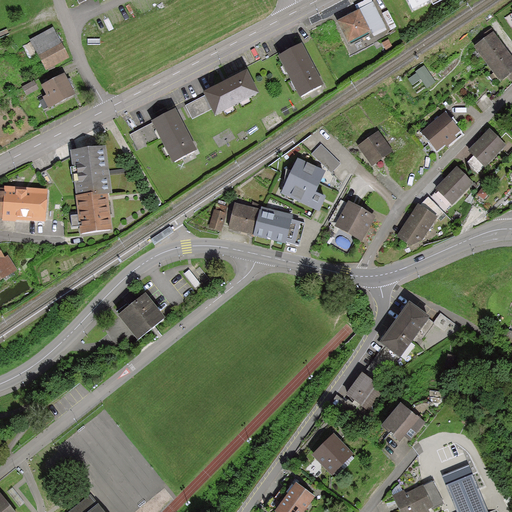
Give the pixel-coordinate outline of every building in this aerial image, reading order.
[(358,10),(338,19),(350,43),(371,33),(372,36),(387,29),(373,0),(365,0),(356,4),(358,10)] [(406,0),(413,12),(432,2),(434,5),(445,0),(444,0),(406,0)] [(53,29),(32,40),(47,68),(68,57),(53,29)] [(481,38),(483,41),(475,47),(501,83),(509,78),(510,79),(511,77),(511,56),(492,30),(481,38)] [(302,44),(278,57),(300,98),(323,86),(302,44)] [(426,66),(417,73),(429,90),(438,84),(426,66)] [(42,86),(47,96),(44,98),(49,108),(77,94),(70,82),(66,73),(42,86)] [(247,73),(205,94),(206,96),(187,105),(193,118),(211,110),(214,116),(258,94),(247,73)] [(34,82),(24,87),(28,95),(38,89),(34,82)] [(198,152),(175,110),(152,123),(160,139),(174,164),(198,152)] [(461,132),(446,113),(421,132),(437,152),(445,145),(447,148),(459,138),(456,136),(461,132)] [(160,139),(152,123),(129,135),(137,150),(160,139)] [(379,130),(358,145),(373,166),(394,151),(379,130)] [(505,145),(490,130),(469,152),(485,166),(505,145)] [(321,145),(312,155),(331,174),(341,164),(321,145)] [(113,193),(107,146),(70,151),(76,196),(94,194),(95,195),(108,194),(113,193)] [(326,172),(298,159),(281,194),(320,212),(327,198),(323,196),(316,193),(326,172)] [(473,184),(458,169),(438,189),(454,204),(473,184)] [(47,224),(50,190),(5,186),(4,189),(0,188),(0,219),(1,220),(17,221),(47,224)] [(113,230),(108,194),(95,195),(94,194),(76,196),(80,234),(113,230)] [(350,201),(336,226),(363,242),(377,217),(350,201)] [(236,203),(229,230),(256,236),(262,210),(236,203)] [(218,205),(211,227),(222,230),(228,207),(218,205)] [(439,218),(419,205),(399,237),(411,244),(425,240),(439,218)] [(293,215),(262,208),(262,210),(256,236),(286,243),(293,215)] [(152,240),(155,243),(173,231),(171,227),(170,226),(164,229),(151,238),(152,240)] [(0,280),(17,270),(9,256),(5,258),(0,248),(0,280)] [(144,298),(118,321),(138,342),(150,331),(163,319),(144,298)] [(430,318),(410,303),(380,344),(383,346),(399,357),(400,359),(430,318)] [(399,357),(383,346),(374,359),(390,370),(399,357)] [(390,370),(374,359),(363,374),(379,385),(390,370)] [(379,385),(363,374),(362,374),(347,395),(369,411),(384,389),(379,385)] [(402,403),(381,427),(400,443),(406,436),(410,440),(425,423),(402,403)] [(354,452),(335,434),(313,457),(333,475),(354,452)] [(486,511),(471,476),(448,485),(459,511),(486,511)] [(434,482),(424,487),(434,509),(444,504),(434,482)] [(303,511),(315,497),(297,484),(286,499),(302,511),(303,511)] [(403,491),(392,496),(399,511),(426,511),(434,509),(424,487),(406,495),(403,491)] [(0,511),(14,511),(0,493),(0,511)] [(104,511),(91,496),(71,511),(104,511)] [(302,511),(286,499),(277,511),(278,511),(302,511)]
